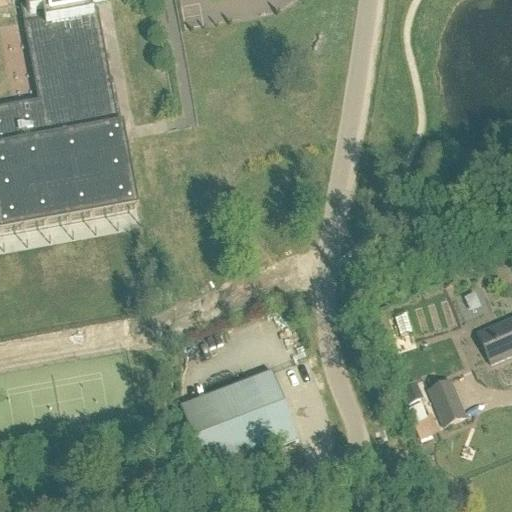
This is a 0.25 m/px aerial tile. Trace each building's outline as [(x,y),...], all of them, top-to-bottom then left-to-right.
[(38,0),(39,5),(20,8),(27,47),(38,105),(0,112),(0,236),(55,226),(139,211),(123,127),(119,128),(108,69),(98,14),(95,14),(92,0),(38,0)] [(12,92),(17,105),(34,99),(30,86),(12,92)] [(84,263),(83,254),(98,253),(97,239),(59,242),(61,264),(84,263)] [(511,324),(478,339),(490,368),(511,359),(511,324)] [(180,411),(207,480),(298,445),(272,377),(180,411)] [(428,389),(444,428),(467,418),(452,380),(428,389)] [(400,395),(408,413),(423,406),(416,388),(400,395)] [(435,432),(428,415),(409,422),(417,440),(435,432)]
